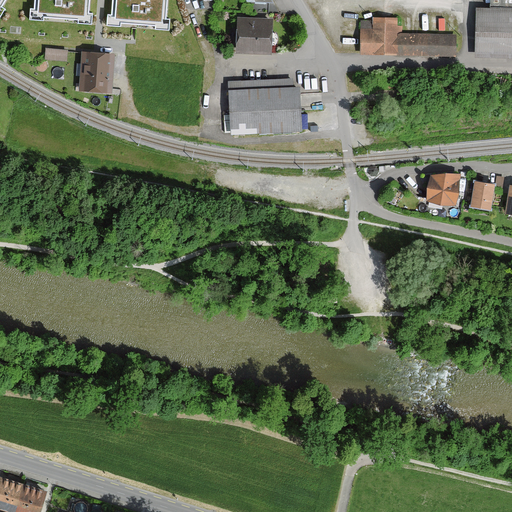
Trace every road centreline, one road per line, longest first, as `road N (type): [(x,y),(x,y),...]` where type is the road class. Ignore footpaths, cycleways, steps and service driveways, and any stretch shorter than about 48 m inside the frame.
road 1 (track): [(0,243),(156,266),(185,284),(327,317),(400,313),(511,343)]
road 2 (residential): [(295,0),(328,62),(351,188),(364,197)]
road 3 (track): [(352,244),(229,244),(156,266)]
road 4 (secondary): [(0,457),(177,511)]
road 5 (unknown): [(183,0),(200,40),(223,62),(328,62)]
road 6 (residential): [(364,197),(397,171),(511,164)]
road 7 (residential): [(364,197),(386,214),(511,243)]
road 8 (track): [(351,188),(352,244),(370,313)]
